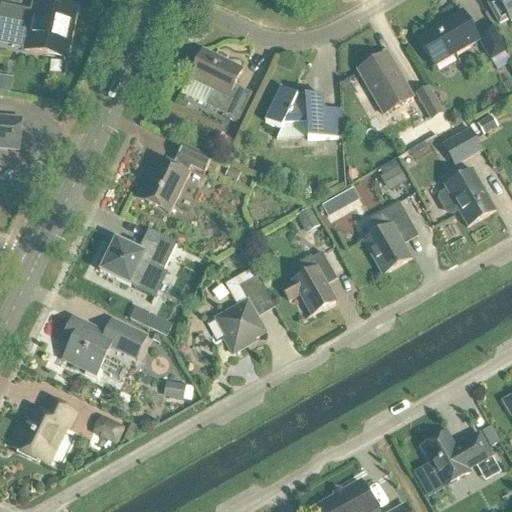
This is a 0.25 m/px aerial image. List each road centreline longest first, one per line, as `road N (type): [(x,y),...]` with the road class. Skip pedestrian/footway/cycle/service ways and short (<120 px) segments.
road 1 (residential): [(511,247),(52,511)]
road 2 (residential): [(248,511),(511,359)]
road 3 (tertiary): [(37,268),(168,0)]
road 4 (residential): [(172,0),(285,44),(320,44),(397,0)]
